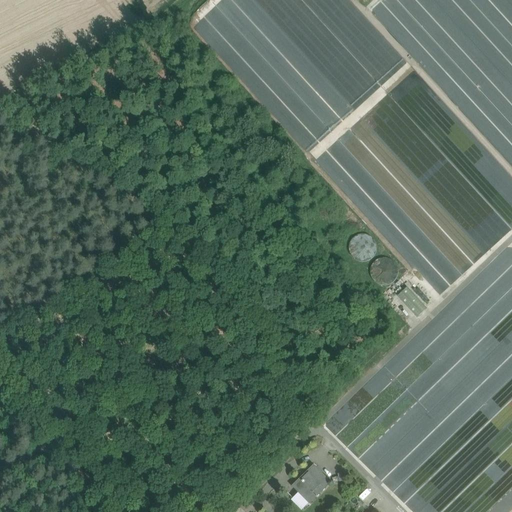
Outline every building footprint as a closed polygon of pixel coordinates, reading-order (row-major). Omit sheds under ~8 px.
[(494,268),(497,271),(500,268),(505,272),(511,264),(511,260),(502,251),(486,268),(491,272),(494,268)] [(398,296),(418,318),(429,308),(409,286),(398,296)] [(399,315),(404,320),(407,318),(411,322),(409,324),(411,326),(418,320),(408,308),(399,315)] [(375,400),(384,404),(388,398),(379,393),(375,400)] [(331,483),(314,466),(293,487),(298,492),(299,493),(300,492),(310,501),(309,503),(331,483)] [(310,501),(300,492),(299,493),(298,492),(292,498),(303,509),(309,503),(310,501)]
